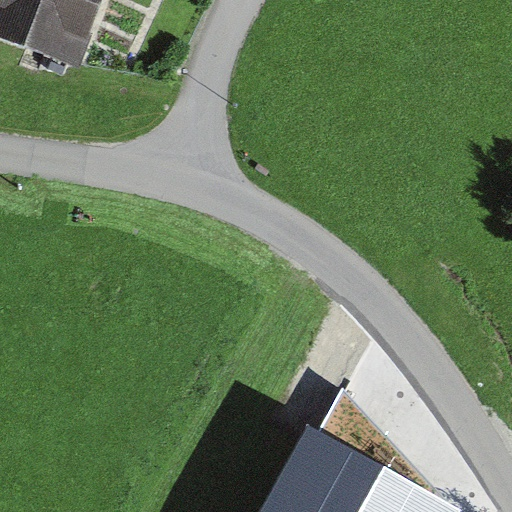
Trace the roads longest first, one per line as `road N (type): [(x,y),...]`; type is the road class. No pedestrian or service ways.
road 1 (unclassified): [(511,497),(386,307),(282,227),(178,185)]
road 2 (residential): [(178,185),(245,0)]
road 3 (unclassified): [(178,185),(0,152)]
